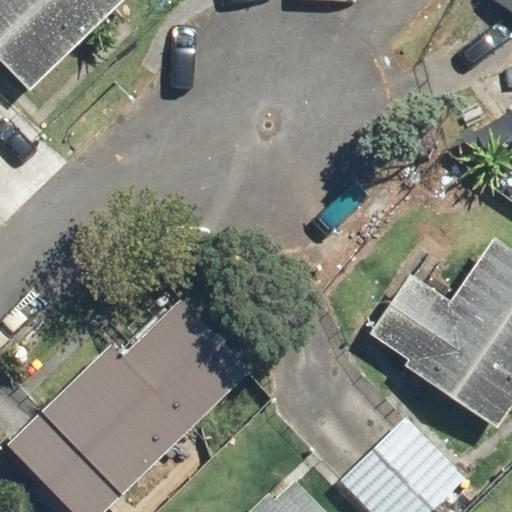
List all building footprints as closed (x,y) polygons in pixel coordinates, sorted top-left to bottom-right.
[(0,0),(0,68),(15,85),(107,0),(0,0)] [(511,0),(493,0),(491,4),(511,16),(511,0)] [(511,254),(487,241),(475,261),(474,260),(442,302),(412,277),(368,331),(489,430),(511,401),(511,254)] [(161,324),(27,456),(83,511),(123,511),(237,400),(161,324)] [(390,426),(329,476),(358,511),(395,511),(434,480),(390,426)] [(313,511),(286,484),(257,511),(313,511)]
